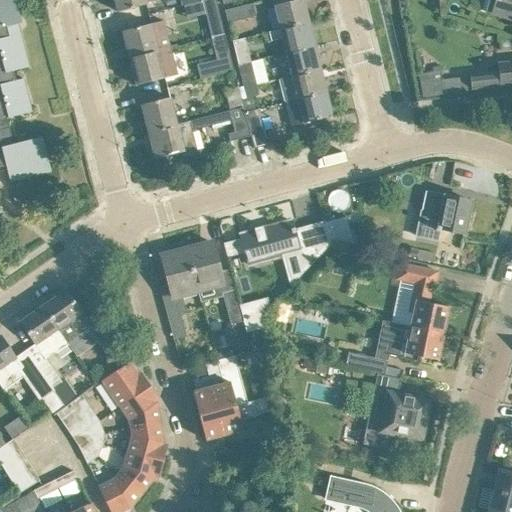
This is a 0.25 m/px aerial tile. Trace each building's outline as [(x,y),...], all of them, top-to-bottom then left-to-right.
[(0,0),(0,166),(6,165),(10,182),(51,171),(42,137),(13,144),(6,118),(31,112),(23,78),(16,80),(13,71),(28,67),(20,34),(18,34),(15,24),(21,23),(15,0),(0,0)] [(154,0),(114,0),(117,12),(155,2),(154,0)] [(218,10),(215,0),(203,0),(182,5),(189,4),(193,16),(218,10)] [(303,0),(295,0),(283,3),(274,5),(280,29),(309,22),(303,0)] [(511,0),(488,0),(484,13),(511,21),(511,0)] [(256,16),(253,4),(225,11),(227,22),(256,16)] [(170,48),(163,20),(122,31),(129,58),(170,48)] [(309,22),(269,32),(271,41),(282,39),(286,53),(314,46),(309,22)] [(216,60),(197,65),(200,79),(233,71),(224,34),(211,38),(216,60)] [(501,48),(511,46),(511,42),(511,37),(500,34),(501,48)] [(250,61),(243,38),(232,41),(238,64),(250,61)] [(286,53),(291,76),(320,69),(314,46),(286,53)] [(170,48),(129,58),(136,85),(177,75),(170,48)] [(256,85),(250,61),(238,64),(244,85),(238,87),(239,89),(256,85)] [(511,61),(497,63),(498,72),(470,75),(472,89),(511,84),(511,61)] [(280,79),(286,102),(326,92),(320,69),(291,76),(280,79)] [(422,98),(443,95),(467,93),(466,76),(440,78),(438,70),(417,74),(422,98)] [(259,94),(256,85),(239,89),(243,107),(244,112),(255,110),(252,96),(259,94)] [(243,107),(239,89),(238,87),(225,90),(230,110),(243,107)] [(332,116),(326,92),(286,102),(291,126),(332,116)] [(177,124),(170,97),(141,105),(148,132),(177,124)] [(250,136),(244,112),(243,107),(177,124),(148,132),(155,159),(181,152),(182,157),(197,152),(191,130),(230,119),(234,132),(228,134),(230,141),(250,136)] [(255,110),(244,112),(250,136),(254,148),(267,144),(257,109),(255,110)] [(425,191),(421,210),(415,235),(436,240),(438,231),(440,231),(440,229),(464,234),(471,201),(425,191)] [(346,217),(326,222),(332,244),(353,246),(346,217)] [(240,234),(246,253),(249,265),(313,248),(315,258),(329,243),(332,244),(326,222),(308,227),(310,233),(296,237),(294,232),(295,231),(294,227),(293,228),(290,220),(261,228),(262,230),(256,232),(255,230),(240,234)] [(240,252),(237,241),(223,244),(227,256),(240,252)] [(211,242),(186,249),(197,291),(222,285),(216,261),(211,242)] [(197,291),(186,249),(161,255),(172,297),(192,292),(197,291)] [(408,312),(413,313),(411,326),(443,333),(448,307),(428,303),(432,286),(434,287),(437,271),(399,263),(396,279),(414,283),(408,312)] [(242,320),(234,289),(222,292),(230,324),(242,320)] [(90,325),(66,290),(43,306),(57,328),(59,331),(69,345),(70,346),(83,337),(86,342),(94,337),(110,359),(122,351),(100,319),(90,325)] [(267,298),(239,305),(243,320),(246,332),(251,330),(263,327),(262,313),(269,306),(267,298)] [(177,304),(165,307),(173,340),(186,336),(177,304)] [(57,328),(43,306),(19,322),(31,338),(40,353),(51,346),(54,351),(66,342),(68,345),(69,345),(59,331),(57,328)] [(437,360),(443,333),(411,326),(393,323),(387,354),(416,361),(417,356),(437,360)] [(254,340),(249,341),(252,351),(264,348),(263,327),(251,330),(254,340)] [(14,357),(0,335),(0,386),(2,390),(25,374),(52,412),(62,405),(51,388),(24,350),(14,357)] [(348,351),(345,365),(384,373),(387,360),(348,351)] [(223,383),(192,392),(198,416),(199,416),(245,403),(233,357),(217,361),(223,383)] [(138,374),(129,361),(113,373),(102,380),(119,407),(150,386),(140,372),(138,374)] [(208,376),(205,364),(193,367),(196,379),(208,376)] [(400,379),(377,374),(362,444),(386,449),(389,433),(421,440),(429,401),(397,394),(400,379)] [(65,378),(51,388),(62,405),(77,395),(65,378)] [(150,386),(119,407),(129,421),(130,428),(160,423),(157,402),(159,400),(150,386)] [(63,425),(89,407),(81,395),(56,414),(63,425)] [(266,397),(245,403),(199,416),(205,440),(243,430),(240,419),(267,412),(266,397)] [(5,425),(14,437),(29,425),(21,414),(5,425)] [(103,432),(99,421),(73,438),(84,436),(103,432)] [(164,443),(160,423),(130,428),(131,435),(127,451),(163,461),(167,444),(164,443)] [(103,445),(103,432),(84,436),(73,438),(84,440),(103,445)] [(0,461),(20,449),(13,438),(0,447),(0,461)] [(82,443),(73,438),(78,446),(87,464),(97,456),(82,443)] [(84,440),(73,438),(82,443),(97,456),(103,445),(84,440)] [(26,459),(20,449),(0,461),(0,462),(6,472),(26,459)] [(163,461),(127,451),(123,467),(118,473),(142,492),(155,476),(158,477),(163,461)] [(33,470),(26,459),(6,472),(13,482),(33,470)] [(39,480),(33,470),(13,482),(16,488),(15,488),(19,493),(39,480)] [(511,511),(511,473),(500,470),(500,471),(503,472),(500,485),(496,484),(489,511),(511,511)] [(74,471),(54,480),(58,488),(79,478),(74,471)] [(142,492),(118,473),(114,479),(98,486),(110,511),(128,511),(130,511),(129,509),(142,492)] [(329,475),(324,498),(356,505),(361,507),(366,509),(369,511),(400,511),(399,509),(395,503),(391,498),(386,493),(380,490),(374,486),(368,484),(361,482),(360,482),(329,475)] [(58,488),(54,480),(33,490),(37,498),(58,488)] [(261,493),(259,481),(241,485),(243,496),(261,493)] [(0,510),(0,511),(33,490),(14,501),(9,493),(0,500),(0,510)] [(37,498),(33,490),(0,511),(1,511),(17,511),(19,511),(43,511),(44,511),(37,498)] [(95,511),(91,502),(71,511),(95,511)]
